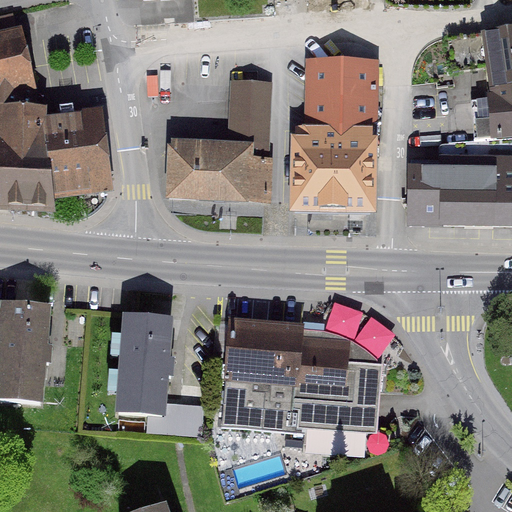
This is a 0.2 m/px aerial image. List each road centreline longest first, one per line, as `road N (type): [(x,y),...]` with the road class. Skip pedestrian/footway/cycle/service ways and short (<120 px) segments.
road 1 (residential): [(396,25),(110,50)]
road 2 (primary): [(131,257),(387,273)]
road 3 (residential): [(387,273),(396,25)]
road 4 (residential): [(110,50),(133,192),(131,257)]
road 5 (secondary): [(428,273),(452,364),(511,446)]
road 6 (primary): [(0,244),(131,257)]
